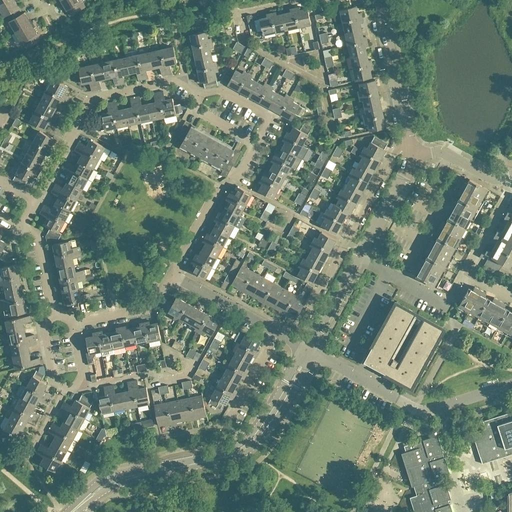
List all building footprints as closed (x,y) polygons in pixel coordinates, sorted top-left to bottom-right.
[(7,15),(9,18),(21,11),(14,0),(9,0),(0,5),(0,11),(4,17),(7,15)] [(84,6),(82,2),(80,0),(59,0),(66,11),(69,16),(70,17),(85,8),(84,6)] [(361,18),(360,13),(357,14),(356,6),(340,10),(342,22),(361,18)] [(311,25),(309,16),(307,9),(300,11),(300,7),(294,8),(299,27),(311,25)] [(299,27),(294,8),(289,10),(290,13),(283,14),(287,30),(299,27)] [(15,33),(31,24),(24,13),(22,14),(21,11),(9,18),(10,21),(8,22),(15,33)] [(287,30),(283,14),(277,15),(276,12),(271,13),(275,32),(287,30)] [(275,32),(271,13),(266,15),(267,18),(259,19),(263,35),(275,32)] [(361,30),(359,23),(362,23),(361,18),(342,22),(345,33),(361,30)] [(39,40),(37,35),(31,24),(15,33),(22,44),(23,43),(25,47),(26,49),(40,41),(39,40)] [(366,41),(365,36),(362,37),(361,30),(345,33),(348,45),(366,41)] [(211,43),(210,38),(207,39),(206,32),(190,35),(193,47),(211,43)] [(366,54),(365,48),(364,47),(367,46),(366,41),(348,45),(350,57),(366,54)] [(241,45),(238,43),(236,42),(232,48),(237,51),(241,45)] [(211,55),(210,49),(212,48),(211,43),(193,47),(195,59),(211,55)] [(241,54),(244,48),(245,47),(241,45),(237,51),(241,54)] [(177,63),(173,48),(173,47),(161,50),(166,75),(171,74),(169,65),(177,63)] [(166,75),(161,50),(149,53),(153,69),(159,67),(161,76),(166,75)] [(153,69),(149,53),(137,55),(143,80),(148,79),(146,70),(153,69)] [(372,65),(370,59),(367,60),(366,54),(350,57),(353,69),(372,65)] [(143,80),(137,55),(126,58),(129,74),(136,72),(138,81),(143,80)] [(217,67),(215,62),(212,62),(211,55),(195,59),(198,71),(217,67)] [(129,74),(126,58),(114,60),(119,85),(124,84),(123,75),(129,74)] [(119,85),(114,60),(102,63),(106,79),(113,78),(115,86),(119,85)] [(106,79),(102,63),(91,66),(96,90),(101,89),(99,81),(106,79)] [(371,78),(370,70),(373,70),(372,65),(353,69),(355,81),(371,78)] [(96,90),(91,66),(72,70),(75,83),(81,82),(82,84),(89,83),(91,91),(96,90)] [(218,86),(215,72),(218,71),(217,67),(198,71),(201,83),(203,82),(205,89),(218,86)] [(238,91),(247,74),(243,71),(241,74),(235,70),(227,85),(238,91)] [(225,83),(229,77),(224,74),(220,81),(225,83)] [(249,96),(256,82),(250,79),(252,76),(247,74),(238,91),(249,96)] [(64,93),(67,87),(53,79),(47,90),(69,102),(72,98),(64,93)] [(378,92),(376,87),(375,80),(359,83),(361,91),(358,92),(359,97),(378,92)] [(259,102),(268,85),(264,83),(262,86),(256,82),(249,96),(259,102)] [(270,108),(278,94),(271,91),(273,88),(268,85),(259,102),(270,108)] [(69,102),(47,90),(41,100),(55,108),(59,102),(67,107),(69,102)] [(182,113),(180,104),(173,105),(172,99),(165,100),(163,92),(158,93),(163,117),(182,113)] [(380,104),(379,98),(378,92),(359,97),(360,101),(363,101),(364,108),(380,104)] [(153,94),(155,103),(148,104),(152,120),(163,117),(158,93),(153,94)] [(280,114),(290,97),(285,94),(284,97),(278,94),(270,108),(280,114)] [(152,120),(148,104),(141,106),(139,97),(134,98),(140,122),(152,120)] [(305,109),(293,102),(294,99),(290,97),(280,114),(291,120),(294,114),(300,117),(305,109)] [(140,122),(134,98),(130,99),(131,108),(124,109),(128,125),(140,122)] [(52,114),(55,108),(41,100),(35,111),(57,123),(60,119),(52,114)] [(128,125),(124,109),(118,111),(116,102),(111,103),(116,127),(128,125)] [(116,127),(111,103),(106,104),(108,113),(101,114),(102,121),(96,122),(98,131),(116,127)] [(383,116),(381,110),(380,104),(364,108),(366,114),(363,115),(364,120),(383,116)] [(57,123),(35,111),(29,122),(43,130),(47,123),(55,128),(57,123)] [(385,128),(384,121),(383,116),(364,120),(365,125),(368,124),(369,131),(385,128)] [(16,127),(20,120),(16,118),(12,125),(16,127)] [(191,152),(201,133),(191,128),(192,125),(185,121),(177,136),(184,139),(180,145),(191,152)] [(302,146),(311,129),(303,125),(300,130),(294,127),(290,134),(288,132),(285,137),(302,146)] [(39,131),(33,142),(50,151),(53,147),(50,145),(54,139),(39,131)] [(202,157),(212,139),(201,133),(191,152),(202,157)] [(296,156),(302,146),(285,137),(283,141),(285,143),(282,149),(296,156)] [(384,150),(387,144),(374,137),(367,149),(364,147),(362,152),(379,161),(385,150),(384,150)] [(212,163),(222,145),(212,139),(202,157),(212,163)] [(79,142),(77,146),(99,158),(105,148),(91,140),(87,146),(79,142)] [(48,156),(50,151),(33,142),(27,153),(42,161),(45,155),(48,156)] [(233,167),(241,152),(234,148),(233,151),(222,145),(212,163),(223,169),(221,172),(222,172),(220,174),(226,178),(232,166),(233,167)] [(99,158),(77,146),(74,151),(82,155),(79,161),(93,169),(99,158)] [(290,167),(296,156),(282,149),(279,155),(276,153),(274,158),(290,167)] [(376,166),(379,161),(362,152),(359,156),(362,158),(359,164),(373,172),(376,166)] [(38,167),(42,161),(27,153),(22,163),(38,173),(41,168),(38,167)] [(284,177),(290,167),(274,158),(271,162),(274,164),(270,170),(284,177)] [(93,169),(79,161),(76,167),(68,163),(65,167),(87,179),(93,169)] [(33,176),(36,177),(38,173),(22,163),(12,180),(24,187),(27,181),(30,182),(33,176)] [(370,177),(373,172),(359,164),(356,170),(353,169),(350,173),(367,182),(370,177)] [(67,182),(81,190),(87,179),(65,167),(63,172),(71,176),(67,182)] [(289,180),(284,177),(270,170),(267,176),(264,174),(262,179),(279,188),(283,190),(289,180)] [(108,172),(105,177),(111,180),(114,175),(108,172)] [(317,176),(311,172),(308,176),(315,180),(317,176)] [(364,187),(367,182),(350,173),(348,177),(351,179),(347,185),(361,193),(364,187)] [(312,184),(315,180),(308,176),(306,181),(312,184)] [(273,199),(279,188),(262,179),(259,183),(262,185),(259,191),(273,199)] [(487,190),(469,180),(467,184),(463,182),(460,188),(481,200),(487,190)] [(67,182),(64,188),(56,184),(54,189),(75,201),(81,190),(67,182)] [(359,198),(361,193),(347,185),(344,191),(341,190),(339,194),(356,203),(359,198)] [(246,205),(252,194),(237,186),(234,193),(231,191),(229,196),(246,205)] [(481,200),(460,188),(457,194),(459,195),(460,196),(458,200),(476,210),(481,200)] [(56,203),(56,204),(70,211),(75,201),(54,189),(51,193),(59,197),(56,203)] [(353,208),(356,203),(339,194),(336,199),(339,200),(336,205),(336,206),(347,212),(350,214),(353,208)] [(226,208),(240,215),(246,205),(229,196),(226,200),(229,202),(226,208)] [(476,210),(458,200),(456,203),(453,201),(449,208),(471,219),(476,210)] [(275,207),(268,203),(265,210),(271,214),(275,207)] [(70,211),(56,204),(52,209),(45,205),(42,210),(64,222),(70,211)] [(344,218),(347,212),(336,206),(336,205),(334,204),(330,210),(327,209),(325,213),(342,223),(344,218)] [(234,226),(240,215),(226,208),(222,214),(220,212),(217,217),(234,226)] [(471,219),(449,208),(448,211),(446,213),(448,214),(450,215),(447,219),(465,229),(471,219)] [(44,225),(49,228),(45,236),(46,242),(58,239),(61,234),(58,232),(64,222),(42,210),(40,214),(48,218),(44,225)] [(339,228),(342,223),(325,213),(322,218),(325,219),(322,226),(336,234),(339,228)] [(228,236),(234,226),(217,217),(214,221),(217,223),(214,229),(228,236)] [(465,229),(447,219),(445,223),(442,221),(439,227),(448,232),(460,239),(465,229)] [(249,223),(246,229),(255,234),(258,229),(249,223)] [(460,239),(448,232),(439,227),(436,233),(439,235),(437,239),(455,248),(460,239)] [(211,235),(208,233),(206,238),(222,247),(228,236),(214,229),(211,235)] [(511,231),(507,229),(502,239),(511,244),(511,231)] [(3,250),(6,244),(0,240),(0,239),(4,233),(0,230),(0,259),(3,261),(8,253),(3,250)] [(329,251),(335,240),(321,233),(318,239),(315,237),(312,242),(329,251)] [(275,235),(272,241),(277,244),(281,238),(275,235)] [(203,242),(206,244),(203,250),(217,258),(222,247),(206,238),(203,242)] [(455,248),(437,239),(435,242),(432,240),(428,246),(449,258),(455,248)] [(511,244),(502,239),(496,248),(511,257),(511,244)] [(70,249),(69,241),(53,245),(55,257),(80,252),(85,250),(84,246),(70,249)] [(97,245),(89,241),(91,249),(98,248),(97,245)] [(324,262),(329,251),(312,242),(310,246),(313,248),(310,254),(324,262)] [(449,258),(428,246),(425,252),(428,254),(426,258),(444,268),(449,258)] [(511,257),(496,248),(491,258),(502,264),(511,269),(511,257)] [(217,258),(203,250),(199,256),(196,254),(194,259),(211,268),(217,258)] [(74,265),(72,259),(81,257),(80,252),(55,257),(58,269),(74,265)] [(318,272),(324,262),(310,254),(306,260),(303,258),(301,263),(318,272)] [(444,268),(426,258),(424,261),(421,260),(418,266),(439,277),(444,268)] [(497,273),(502,264),(491,258),(487,265),(484,263),(482,268),(492,274),(497,273)] [(205,279),(211,268),(194,259),(191,263),(194,265),(191,271),(205,279)] [(312,283),(318,272),(301,263),(299,267),(301,269),(298,276),(312,283)] [(0,280),(19,277),(16,264),(1,268),(2,275),(0,275),(0,280)] [(60,281),(85,275),(84,270),(75,272),(74,265),(58,269),(60,281)] [(242,290),(252,272),(241,266),(231,284),(242,290)] [(439,277),(418,266),(414,272),(418,273),(415,277),(433,287),(439,277)] [(253,296),(263,278),(252,272),(242,290),(253,296)] [(79,289),(77,282),(86,280),(85,275),(60,281),(63,292),(79,289)] [(21,288),(19,277),(0,280),(0,285),(4,285),(5,292),(21,288)] [(263,302),(273,284),(263,278),(253,296),(263,302)] [(274,308),(284,290),(273,284),(263,302),(274,308)] [(311,292),(313,287),(306,284),(304,288),(311,292)] [(0,305),(24,300),(21,288),(5,292),(7,298),(0,299),(0,305)] [(468,312),(480,291),(474,288),(472,291),(468,288),(458,306),(468,312)] [(65,304),(90,299),(89,294),(80,296),(79,289),(63,292),(65,304)] [(284,313),(294,295),(284,290),(274,308),(284,313)] [(478,317),(488,299),(484,297),(486,294),(480,291),(468,312),(478,317)] [(296,319),(305,301),(294,295),(284,313),(296,319)] [(173,318),(177,321),(187,304),(176,298),(173,304),(167,301),(163,309),(174,315),(173,318)] [(488,322),(499,301),(494,298),(492,301),(488,299),(478,317),(488,322)] [(26,312),(24,300),(0,305),(0,310),(3,310),(5,317),(26,312)] [(497,328),(507,310),(504,308),(505,305),(499,301),(488,322),(497,328)] [(79,309),(78,305),(78,302),(67,304),(68,311),(79,309)] [(396,303),(369,352),(375,356),(372,361),(377,363),(374,368),(376,369),(377,369),(405,384),(409,386),(409,387),(411,382),(414,384),(418,375),(419,373),(424,364),(425,363),(429,356),(430,354),(435,344),(437,340),(438,338),(440,336),(440,335),(444,329),(442,328),(425,319),(397,371),(395,370),(397,365),(392,363),(390,368),(388,367),(417,314),(415,313),(396,303)] [(189,324),(197,310),(187,304),(177,321),(182,323),(183,320),(189,324)] [(198,332),(208,315),(197,310),(189,324),(195,327),(194,330),(196,331),(198,332)] [(507,333),(511,323),(511,310),(511,312),(507,310),(497,328),(507,333)] [(211,335),(219,321),(208,315),(198,332),(203,335),(204,332),(211,335)] [(30,316),(5,321),(8,333),(24,330),(22,323),(31,321),(30,316)] [(230,324),(223,321),(221,325),(228,329),(230,324)] [(161,344),(157,323),(150,325),(149,322),(144,323),(148,341),(149,347),(161,344)] [(148,341),(144,323),(139,324),(140,327),(133,328),(136,344),(148,341)] [(126,326),(121,327),(124,346),(136,344),(133,328),(126,329),(126,326)] [(116,331),(109,333),(113,349),(114,354),(126,352),(124,346),(121,327),(116,328),(116,331)] [(24,330),(8,333),(10,345),(35,340),(34,335),(25,337),(24,330)] [(114,354),(113,349),(109,333),(103,334),(102,331),(97,332),(101,351),(102,356),(114,354)] [(94,364),(93,358),(95,356),(94,353),(101,351),(97,332),(92,333),(93,336),(85,338),(88,350),(85,350),(88,365),(94,364)] [(257,347),(260,341),(246,333),(240,344),(257,353),(260,349),(257,347)] [(35,340),(10,345),(13,357),(29,353),(27,346),(36,345),(35,340)] [(255,358),(257,353),(240,344),(234,355),(248,362),(252,356),(255,358)] [(40,364),(38,358),(30,360),(29,353),(13,357),(15,369),(40,364)] [(245,368),(248,362),(234,355),(229,365),(246,374),(248,370),(245,368)] [(207,367),(209,363),(203,359),(200,363),(207,367)] [(205,371),(207,367),(200,363),(198,368),(205,371)] [(243,379),(246,374),(229,365),(223,376),(237,383),(240,377),(243,379)] [(47,384),(41,381),(44,375),(45,375),(43,366),(39,367),(39,372),(35,371),(27,387),(49,399),(51,395),(43,391),(47,384)] [(199,382),(201,378),(194,374),(192,378),(199,382)] [(234,390),(237,383),(223,376),(217,386),(234,395),(236,391),(234,390)] [(149,403),(146,388),(138,389),(137,380),(132,381),(137,406),(149,403)] [(137,406),(132,381),(127,382),(129,391),(122,393),(125,408),(137,406)] [(125,408),(122,393),(115,394),(113,385),(108,386),(113,411),(125,408)] [(113,411),(108,386),(103,387),(105,396),(98,398),(101,413),(113,411)] [(232,400),(234,395),(217,386),(208,403),(216,407),(220,402),(223,403),(225,405),(229,398),(232,400)] [(49,399),(27,387),(21,398),(35,405),(38,400),(46,404),(49,399)] [(84,419),(93,402),(81,396),(78,401),(75,400),(72,406),(64,402),(62,406),(84,419)] [(206,416),(202,396),(189,398),(194,419),(206,416)] [(21,398),(15,408),(37,420),(40,416),(32,412),(35,405),(21,398)] [(194,419),(189,398),(177,401),(182,421),(194,419)] [(182,421),(177,401),(166,403),(170,424),(182,421)] [(170,424),(166,403),(154,406),(158,426),(170,424)] [(78,429),(84,419),(62,406),(59,411),(67,415),(64,421),(78,429)] [(37,420),(15,408),(9,419),(23,427),(27,421),(35,425),(37,420)] [(486,420),(483,421),(485,429),(472,433),(473,435),(482,464),(511,454),(511,411),(505,414),(503,415),(486,420)] [(20,433),(23,427),(9,419),(4,416),(0,424),(0,425),(2,426),(1,428),(3,430),(1,433),(1,434),(2,434),(8,438),(9,437),(14,439),(15,436),(25,442),(28,437),(20,433)] [(78,429),(64,421),(60,427),(53,423),(50,428),(72,440),(78,429)] [(66,450),(72,440),(50,428),(48,432),(55,436),(52,443),(66,450)] [(452,511),(450,504),(449,505),(447,500),(451,499),(446,484),(444,485),(441,478),(450,475),(442,451),(438,436),(420,441),(404,446),(406,452),(403,453),(401,454),(412,487),(414,487),(414,488),(417,495),(410,498),(412,506),(414,511),(452,511)] [(66,450),(52,443),(49,448),(41,444),(39,449),(61,461),(66,450)] [(55,472),(61,461),(39,449),(36,453),(44,457),(40,464),(55,472)]
